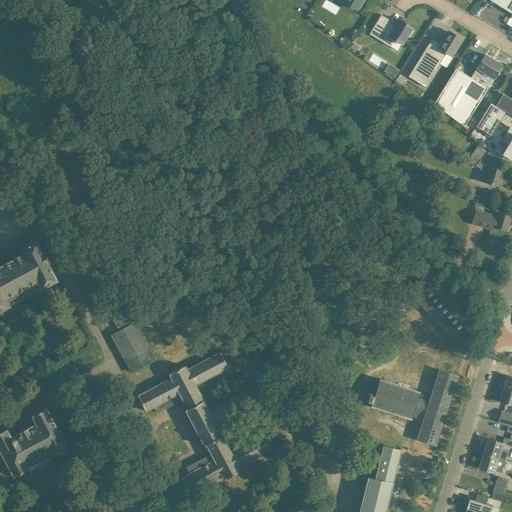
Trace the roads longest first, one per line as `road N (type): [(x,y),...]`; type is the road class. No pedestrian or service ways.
road 1 (unknown): [(207,342),(216,302),(220,145),(177,89),(172,45),(89,0)]
road 2 (track): [(238,0),(249,35),(286,94),(504,301)]
road 3 (residential): [(166,511),(177,483),(148,426),(37,226),(23,207),(0,203)]
road 4 (residential): [(439,511),(495,331)]
